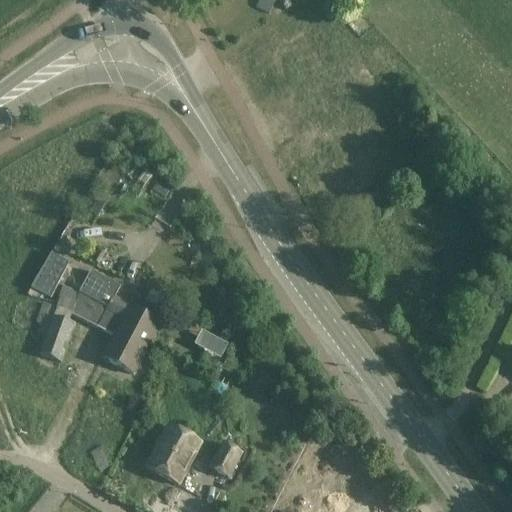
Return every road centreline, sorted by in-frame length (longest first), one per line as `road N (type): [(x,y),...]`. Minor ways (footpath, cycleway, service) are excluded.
road 1 (secondary): [(422,441),(205,130)]
road 2 (residential): [(511,292),(446,422),(422,441)]
road 3 (secondary): [(124,21),(91,30),(0,92)]
road 4 (secondary): [(205,130),(160,42),(124,21)]
road 5 (secondary): [(0,118),(67,82),(127,76)]
road 6 (residential): [(116,511),(49,473),(0,457)]
